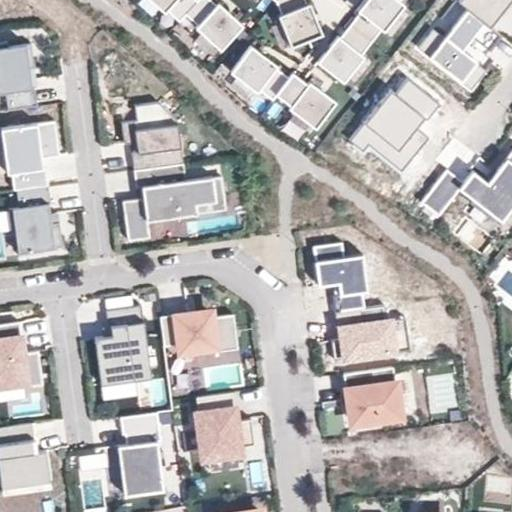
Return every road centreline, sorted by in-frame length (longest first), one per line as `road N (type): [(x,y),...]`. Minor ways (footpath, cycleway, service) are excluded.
road 1 (residential): [(104,280),(226,265),(255,282),(273,305),(296,511)]
road 2 (residential): [(104,280),(77,76)]
road 3 (residential): [(60,285),(81,438)]
